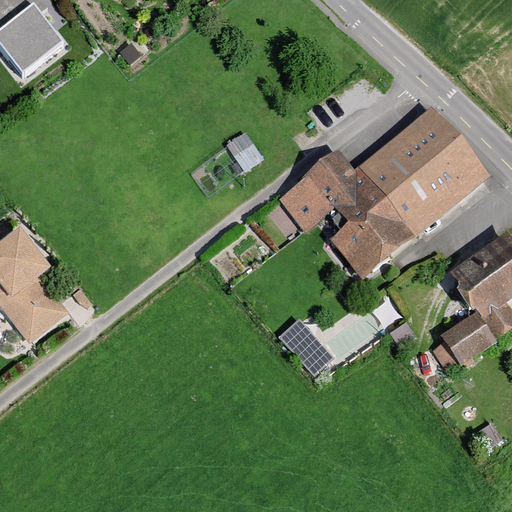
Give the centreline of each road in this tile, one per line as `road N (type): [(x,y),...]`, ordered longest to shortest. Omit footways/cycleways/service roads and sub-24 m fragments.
road 1 (residential): [(0,398),(422,74)]
road 2 (tertiary): [(422,74),(511,162)]
